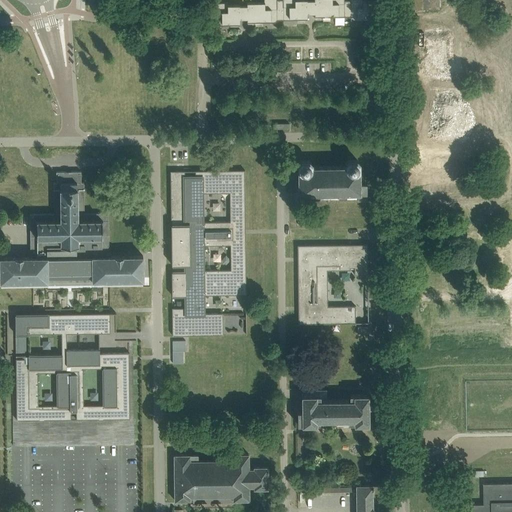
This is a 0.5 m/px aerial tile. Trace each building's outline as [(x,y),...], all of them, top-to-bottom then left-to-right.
[(277,22),(277,20),(276,0),(264,0),(264,2),(247,2),(247,23),(277,22)] [(276,0),(277,20),(308,19),(307,0),(276,0)] [(314,0),(315,17),(345,17),(345,0),(344,0),(314,0)] [(349,0),(345,0),(345,17),(351,16),(351,21),(375,20),(374,0),(371,0),(363,0),(349,0)] [(240,25),(240,4),(228,5),(228,2),(215,2),(216,25),(240,25)] [(452,58),(451,31),(423,31),(424,72),(435,72),(435,79),(452,78),(452,63),(446,63),(446,58),(452,58)] [(250,49),(240,49),(240,58),(250,58),(250,49)] [(382,66),(382,58),(362,59),(362,67),(382,66)] [(435,92),(435,118),(431,118),(431,133),(445,132),(445,138),(461,138),(461,92),(435,92)] [(433,158),(433,149),(423,149),(423,158),(433,158)] [(417,158),(418,188),(459,187),(458,160),(432,161),(432,158),(417,158)] [(360,182),(360,167),(359,162),(357,159),(349,159),(346,162),(346,165),(312,166),(312,163),(309,160),(301,160),(298,163),(299,173),(299,193),(313,193),(313,199),(359,197),(359,199),(366,199),(366,182),(360,182)] [(245,169),(195,170),(195,171),(195,176),(185,176),(185,171),(185,170),(170,170),(172,264),(172,263),(185,263),(185,271),(173,271),(172,271),(172,295),(173,295),(186,295),(186,307),(173,307),(172,307),(173,335),(224,334),(224,333),(223,333),(223,313),(204,313),(204,294),(246,294),(246,236),(246,232),(245,169)] [(1,281),(2,281),(144,279),(144,269),(144,260),(144,255),(111,255),(111,252),(109,252),(109,212),(84,213),(84,189),(85,189),(85,182),(82,182),(81,171),(56,172),(56,182),(54,182),(54,189),(55,214),(31,214),(31,257),(0,257),(1,271),(1,281)] [(355,274),(367,274),(368,274),(368,244),(298,244),(299,323),(356,323),(355,305),(328,306),(327,269),(351,269),(350,267),(354,267),(355,274)] [(25,360),(25,358),(26,358),(26,357),(26,355),(25,354),(16,354),(12,354),(12,355),(12,358),(12,361),(12,382),(12,392),(13,437),(13,443),(13,445),(37,445),(91,444),(116,444),(118,444),(134,444),(134,441),(133,365),(133,361),(133,359),(133,356),(133,344),(133,341),(129,341),(129,343),(129,351),(129,352),(100,352),(100,332),(111,332),(110,313),(115,313),(116,313),(116,312),(77,313),(74,313),(15,314),(16,334),(16,333),(62,334),(62,355),(28,354),(28,360),(25,360)] [(9,351),(26,351),(26,334),(9,334),(9,351)] [(173,339),(173,362),(185,362),(185,339),(173,339)] [(298,423),(302,423),(303,423),(316,423),(316,425),(355,425),(355,423),(369,423),(368,406),(371,406),(371,401),(368,401),(368,394),(351,394),(351,399),(327,399),(327,389),(303,389),(303,395),(303,411),(298,411),(298,423)] [(385,424),(376,424),(376,434),(385,434),(385,424)] [(190,501),(234,501),(235,501),(235,499),(250,499),(249,485),(255,485),(255,488),(268,487),(268,483),(272,483),(272,479),(268,479),(268,466),(255,466),(255,468),(249,468),(249,453),(233,453),(233,454),(225,454),(225,459),(198,460),(198,454),(190,454),(175,454),(175,500),(190,500),(190,501)] [(511,511),(511,482),(484,483),(485,503),(469,503),(469,511),(511,511)] [(372,511),(373,505),(373,503),(373,502),(372,487),(372,485),(357,485),(357,486),(357,511),(372,511)]
